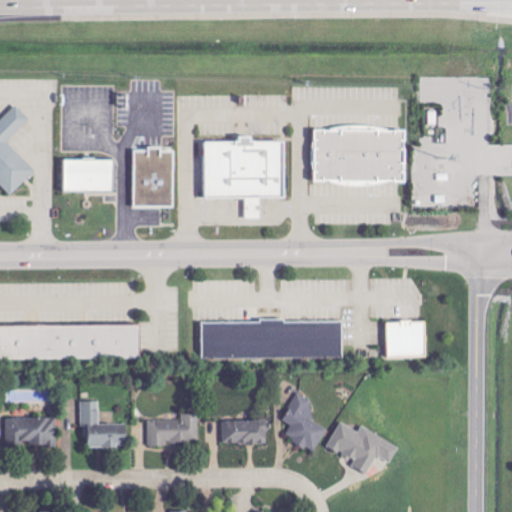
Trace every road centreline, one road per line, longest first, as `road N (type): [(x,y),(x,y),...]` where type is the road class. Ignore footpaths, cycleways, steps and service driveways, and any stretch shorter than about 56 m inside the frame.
road 1 (tertiary): [(0,255),(355,247)]
road 2 (primary): [(0,4),(329,0)]
road 3 (residential): [(0,481),(276,479),(313,498)]
road 4 (tertiary): [(482,238),(476,511)]
road 5 (tertiary): [(355,247),(383,259),(479,267)]
road 6 (tertiary): [(482,238),(357,247)]
